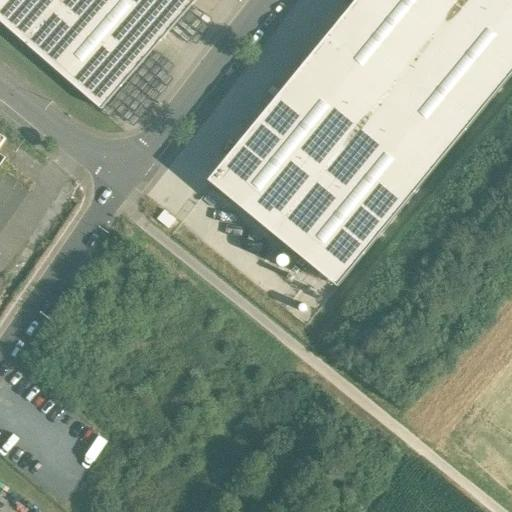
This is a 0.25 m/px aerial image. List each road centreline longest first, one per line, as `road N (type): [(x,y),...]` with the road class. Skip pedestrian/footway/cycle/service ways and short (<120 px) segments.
road 1 (track): [(108,196),(494,511)]
road 2 (residential): [(119,177),(261,0)]
road 3 (residential): [(119,177),(0,361)]
road 4 (residential): [(0,82),(119,177)]
